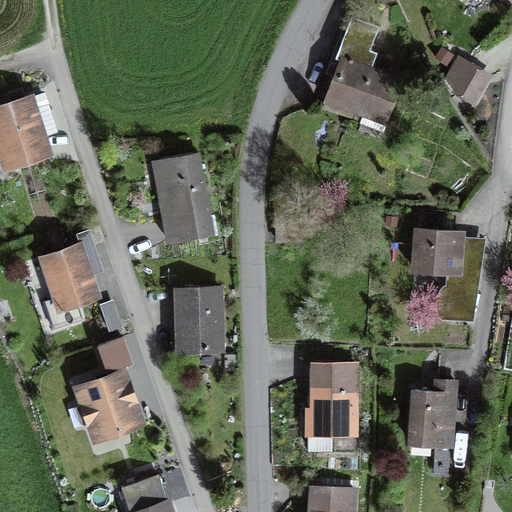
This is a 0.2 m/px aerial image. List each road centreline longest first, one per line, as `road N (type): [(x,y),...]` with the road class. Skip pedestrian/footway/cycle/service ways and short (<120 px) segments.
road 1 (tertiary): [(313,0),(276,74),(253,177),(259,511)]
road 2 (residential): [(206,511),(50,51)]
